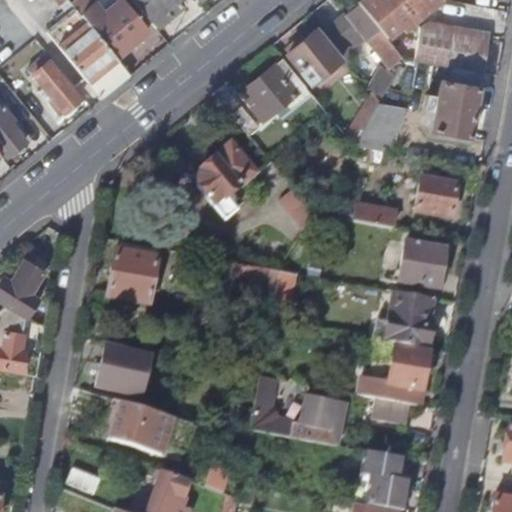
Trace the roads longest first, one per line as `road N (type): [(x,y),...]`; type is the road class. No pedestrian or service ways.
road 1 (residential): [(441,511),(511,116)]
road 2 (residential): [(28,511),(78,235),(78,202),(66,178)]
road 3 (secondary): [(66,178),(282,0)]
